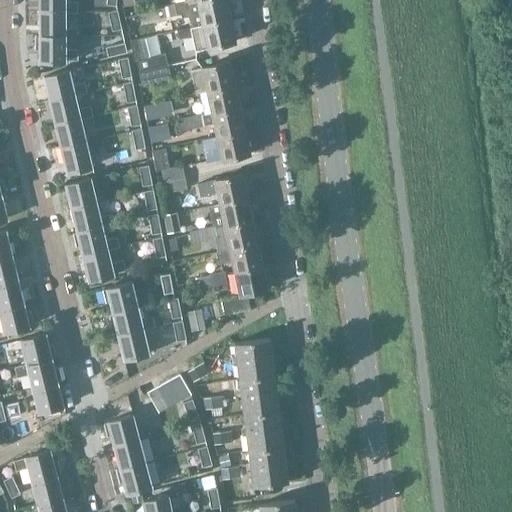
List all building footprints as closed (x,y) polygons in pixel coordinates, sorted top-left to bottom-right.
[(66,11),(78,11),(78,0),(39,0),(40,12),(66,12),(66,11)] [(226,0),(202,0),(185,4),(184,1),(174,4),(176,15),(181,14),(181,18),(188,16),(190,27),(230,18),(226,0)] [(174,4),(162,6),(164,18),(176,15),(174,4)] [(112,30),(121,28),(117,10),(107,12),(112,30)] [(40,12),(40,36),(66,36),(66,12),(40,12)] [(236,43),(230,18),(190,27),(177,30),(178,38),(192,36),(195,51),(236,43)] [(66,49),(66,36),(40,36),(35,36),(35,50),(40,50),(40,61),(66,61),(66,60),(78,60),(78,49),(66,49)] [(105,47),(107,56),(126,52),(124,43),(105,47)] [(139,73),(168,66),(165,53),(142,58),(138,43),(130,45),(134,61),(136,60),(139,73)] [(131,76),(127,57),(118,59),(121,78),(131,76)] [(206,91),(205,90),(235,84),(230,60),(190,69),(195,94),(206,91)] [(170,78),(168,66),(139,73),(141,85),(170,78)] [(44,75),(50,100),(76,94),(75,93),(87,90),(85,79),(73,82),(70,69),(44,75)] [(135,100),(132,81),(122,83),(126,102),(135,100)] [(240,107),(235,84),(205,90),(206,91),(210,113),(240,107)] [(78,106),(76,94),(50,100),(56,124),(81,117),(93,114),(90,103),(78,106)] [(143,106),(146,119),(166,115),(163,102),(143,106)] [(127,107),(130,125),(140,123),(136,105),(127,107)] [(215,136),(245,130),(240,107),(210,113),(211,114),(202,116),(201,114),(189,117),(191,128),(213,124),(215,136)] [(56,124),(61,147),(87,141),(81,117),(56,124)] [(189,117),(176,119),(179,131),(191,128),(189,117)] [(131,130),(135,149),(144,147),(141,128),(131,130)] [(250,154),(245,130),(215,136),(221,161),(250,154)] [(87,141),(61,147),(67,172),(93,166),(87,141)] [(151,184),(148,165),(138,167),(142,186),(151,184)] [(186,188),(184,176),(181,165),(159,170),(164,193),(186,188)] [(242,173),(197,183),(200,197),(216,193),(218,203),(247,197),(242,173)] [(91,179),(66,185),(72,208),(97,203),(91,179)] [(147,210),(156,208),(152,189),(143,191),(147,210)] [(208,205),(212,226),(213,228),(252,220),(247,197),(218,203),(208,205)] [(72,208),(77,232),(103,226),(103,225),(115,222),(112,212),(100,214),(98,203),(97,203),(72,208)] [(167,233),(180,231),(176,212),(163,215),(167,233)] [(161,232),(157,213),(148,215),(151,234),(161,232)] [(218,251),(219,251),(257,243),(252,220),(213,228),(212,226),(200,229),(202,240),(215,238),(218,251)] [(103,226),(77,232),(73,233),(76,246),(81,245),(83,256),(109,249),(120,246),(118,235),(106,238),(103,226)] [(200,229),(189,231),(191,243),(202,240),(200,229)] [(0,231),(0,257),(10,255),(4,231),(0,231)] [(165,255),(161,236),(152,238),(156,257),(165,255)] [(219,251),(218,251),(216,252),(218,263),(231,260),(233,272),(263,266),(257,243),(219,251)] [(112,262),(109,249),(83,256),(89,280),(115,274),(114,273),(126,270),(123,259),(112,262)] [(0,257),(0,282),(15,278),(10,255),(0,257)] [(238,294),(221,298),(224,314),(249,308),(246,294),(268,289),(263,266),(233,272),(238,294)] [(228,283),(225,271),(210,274),(212,286),(228,283)] [(163,294),(172,292),(169,273),(160,275),(163,294)] [(201,288),(212,286),(210,274),(199,277),(201,288)] [(0,282),(0,307),(21,302),(15,278),(0,282)] [(109,301),(111,311),(137,304),(131,280),(106,286),(106,287),(101,289),(105,302),(109,301)] [(171,318),(181,316),(177,297),(168,299),(171,318)] [(33,323),(30,311),(24,312),(21,302),(0,307),(0,325),(2,332),(27,326),(27,325),(33,323)] [(154,324),(152,314),(140,317),(137,304),(111,311),(117,334),(143,328),(142,327),(154,324)] [(200,309),(188,311),(191,330),(204,328),(200,309)] [(176,341),(185,339),(182,320),(172,322),(176,341)] [(148,352),(143,328),(117,334),(123,358),(125,365),(137,362),(135,355),(148,352)] [(18,339),(24,364),(50,358),(50,357),(54,356),(51,342),(47,343),(44,333),(18,339)] [(233,344),(238,379),(273,375),(268,339),(233,344)] [(56,381),(60,380),(57,367),(53,368),(50,358),(24,364),(25,365),(13,367),(15,378),(27,375),(30,388),(56,381)] [(209,372),(203,362),(187,371),(193,381),(209,372)] [(187,393),(176,373),(165,379),(176,399),(187,393)] [(243,415),(278,410),(273,375),(238,379),(243,415)] [(165,379),(155,385),(166,405),(176,399),(165,379)] [(62,405),(56,381),(30,388),(36,412),(62,405)] [(155,411),(166,405),(155,385),(144,391),(155,411)] [(204,409),(223,407),(221,395),(203,398),(204,409)] [(191,398),(182,402),(189,420),(198,416),(191,398)] [(282,446),(278,410),(243,415),(247,451),(282,446)] [(139,438),(133,414),(107,420),(107,421),(103,422),(106,436),(111,435),(113,444),(139,438)] [(196,443),(205,441),(200,422),(191,425),(196,443)] [(214,444),(232,442),(231,430),(212,433),(214,444)] [(113,444),(120,468),(145,461),(139,438),(113,444)] [(211,464),(206,445),(197,448),(202,466),(211,464)] [(252,487),(287,482),(282,446),(247,451),(252,487)] [(55,472),(59,471),(56,458),(51,459),(48,448),(23,455),(24,458),(12,460),(15,471),(26,468),(29,479),(55,473),(55,472)] [(119,482),(123,481),(126,492),(151,485),(145,461),(120,468),(115,469),(119,482)] [(238,465),(220,468),(221,479),(240,477),(238,465)] [(61,497),(55,473),(29,479),(35,503),(61,497)] [(3,480),(7,489),(16,485),(11,476),(3,480)] [(19,493),(16,485),(7,489),(11,497),(19,493)] [(210,508),(220,506),(216,487),(207,489),(210,508)] [(142,500),(144,511),(171,511),(168,495),(142,500)] [(64,511),(61,497),(35,503),(37,511),(64,511)] [(259,505),(259,511),(294,511),(294,501),(259,505)]
